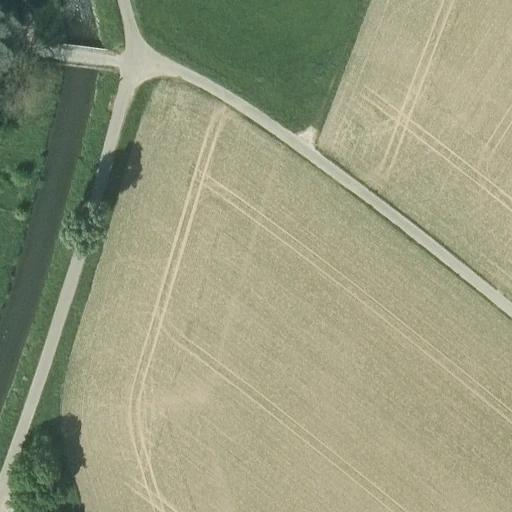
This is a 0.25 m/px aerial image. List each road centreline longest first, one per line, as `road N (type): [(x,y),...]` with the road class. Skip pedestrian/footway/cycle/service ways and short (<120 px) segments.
road 1 (track): [(0,493),(130,81),(134,62),(120,0)]
road 2 (track): [(134,62),(169,68),(307,150),(511,318)]
